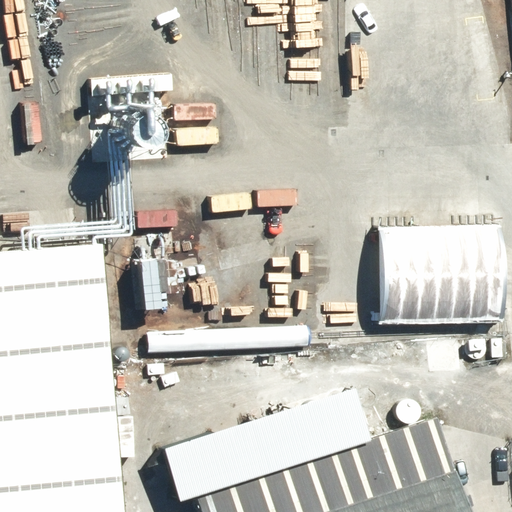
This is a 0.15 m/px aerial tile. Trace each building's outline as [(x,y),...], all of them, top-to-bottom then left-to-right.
[(28,0),(41,65),(118,50),(108,0),(28,0)] [(118,50),(41,65),(57,149),(134,135),(118,50)] [(385,200),(387,305),(507,302),(505,198),(385,200)] [(0,511),(135,511),(108,221),(0,231),(0,511)] [(179,247),(144,249),(145,281),(180,279),(179,247)] [(202,472),(215,511),(481,511),(439,390),(202,472)]
